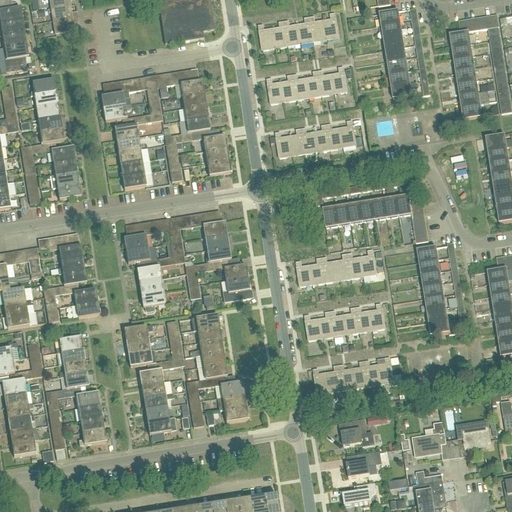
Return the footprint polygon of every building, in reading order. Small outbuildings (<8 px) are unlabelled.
[(0,0),(0,13),(18,11),(17,5),(12,6),(10,0),(0,0)] [(48,0),(51,11),(70,7),(68,0),(48,0)] [(208,0),(159,8),(165,47),(174,46),(203,41),(202,34),(203,34),(214,32),(209,0),(208,0)] [(53,23),(78,19),(77,14),(71,15),(70,7),(51,11),(53,23)] [(0,23),(1,26),(22,23),(20,11),(18,11),(0,13),(0,23)] [(382,29),(402,26),(399,14),(380,17),(382,29)] [(324,24),(327,43),(340,41),(336,16),(331,17),(331,22),(324,24)] [(78,19),(53,23),(55,36),(74,33),(73,25),(79,24),(78,19)] [(327,43),(324,24),(316,25),(315,19),(310,20),(314,45),(327,43)] [(301,47),(314,45),(310,20),(305,21),(306,27),(298,28),(301,47)] [(22,23),(1,26),(2,38),(24,35),(22,23)] [(301,47),(298,28),(291,29),(290,23),(285,24),(289,49),(301,47)] [(276,51),(289,49),(285,24),(280,25),(281,31),(273,32),(276,51)] [(384,41),(403,38),(402,26),(382,29),(384,41)] [(276,51),(273,32),(265,33),(264,27),(259,28),(263,53),(276,51)] [(490,38),(500,36),(499,30),(494,31),(489,32),(490,38)] [(4,51),(26,47),(24,35),(2,38),(4,51)] [(453,50),(472,47),(470,35),(467,35),(461,36),(451,38),(453,50)] [(386,53),(405,50),(403,38),(384,41),(386,53)] [(25,60),(28,60),(26,47),(4,51),(6,63),(4,63),(6,75),(21,73),(20,67),(26,66),(25,60)] [(454,62),(474,59),(472,47),(453,50),(454,62)] [(388,66),(407,62),(405,50),(386,53),(388,66)] [(456,74),(476,71),(474,59),(454,62),(456,74)] [(390,78),(409,74),(407,62),(388,66),(390,78)] [(332,77),(335,97),(348,95),(345,70),(339,71),(340,76),(332,77)] [(458,87),(477,84),(476,71),(456,74),(458,87)] [(335,97),(332,77),(324,79),(324,73),(319,74),(323,99),(335,97)] [(310,101),(323,99),(319,74),(314,75),(315,80),(307,82),(310,101)] [(392,90),(411,86),(409,74),(390,78),(392,90)] [(310,101),(307,82),(299,83),(298,77),(293,78),(297,103),(310,101)] [(284,105),(297,103),(293,78),(288,79),(289,84),(281,86),(284,105)] [(284,105),(281,86),(273,87),(272,81),(267,82),(271,107),(284,105)] [(34,99),(56,95),(54,82),(32,86),(33,93),(31,93),(30,95),(31,99),(34,98),(34,99)] [(183,100),(205,96),(203,84),(199,84),(193,85),(187,86),(182,87),(181,87),(183,100)] [(460,99),(479,96),(477,84),(458,87),(460,99)] [(411,86),(392,90),(394,102),(413,99),(412,92),(420,91),(419,85),(411,87),(411,86)] [(104,99),(111,98),(109,86),(102,87),(104,99)] [(159,90),(161,101),(167,100),(168,100),(167,89),(165,90),(159,90)] [(151,118),(161,116),(157,91),(147,92),(151,118)] [(36,111),(58,107),(56,95),(34,99),(36,111)] [(103,112),(132,108),(130,95),(127,95),(122,96),(116,97),(111,98),(104,99),(101,100),(103,112)] [(185,112),(206,108),(205,96),(183,100),(185,112)] [(462,111),(481,108),(479,96),(460,99),(462,111)] [(38,123),(60,119),(58,107),(36,111),(38,123)] [(136,128),(134,120),(127,121),(126,114),(131,113),(133,111),(132,108),(103,112),(105,125),(122,122),(123,130),(136,128)] [(186,124),(208,120),(206,108),(185,112),(186,124)] [(481,108),(462,111),(464,123),(483,120),(481,108)] [(117,144),(138,140),(136,128),(162,124),(161,116),(151,118),(134,120),(136,128),(123,130),(114,131),(117,144)] [(40,135),(62,131),(60,119),(38,123),(40,135)] [(192,136),(207,134),(210,133),(208,120),(186,124),(188,137),(175,139),(176,146),(176,147),(193,144),(192,136)] [(341,131),(344,151),(357,149),(353,124),(347,125),(348,130),(341,131)] [(7,128),(8,136),(18,134),(17,127),(7,128)] [(344,151),(341,131),(333,133),(332,127),(327,128),(331,153),(344,151)] [(0,137),(8,136),(7,128),(0,128),(0,149),(1,150),(0,145),(0,137)] [(318,155),(331,153),(327,128),(322,129),(323,134),(315,136),(318,155)] [(44,147),(55,145),(64,144),(62,131),(40,135),(42,147),(31,149),(32,156),(32,157),(45,155),(44,147)] [(318,155),(315,136),(307,137),(307,131),(302,132),(306,157),(318,155)] [(293,159),(306,157),(302,132),(297,133),(297,138),(290,140),(293,159)] [(206,155),(227,151),(225,139),(209,141),(207,134),(192,136),(193,144),(204,142),(206,155)] [(293,159),(290,140),(282,141),(281,135),(276,136),(280,161),(293,159)] [(506,138),(486,141),(488,154),(507,150),(506,138)] [(166,148),(176,146),(175,139),(165,140),(166,148)] [(118,156),(140,152),(138,140),(117,144),(118,156)] [(54,166),(75,163),(73,150),(56,153),(55,145),(44,147),(45,155),(51,154),(54,166)] [(22,158),(32,156),(31,149),(21,151),(22,158)] [(490,166),(509,163),(507,150),(488,154),(490,166)] [(208,167),(229,163),(227,151),(206,155),(208,167)] [(120,168),(142,164),(140,152),(118,156),(120,168)] [(55,178),(77,174),(75,163),(54,166),(55,178)] [(229,163),(208,167),(210,179),(231,176),(229,163)] [(509,163),(490,166),(492,178),(511,175),(509,163)] [(122,180),(144,177),(142,164),(120,168),(122,180)] [(58,190),(79,187),(77,174),(55,178),(51,179),(53,191),(58,190)] [(511,186),(511,178),(511,175),(492,178),(494,190),(511,186)] [(144,177),(122,180),(124,193),(146,189),(144,177)] [(0,199),(9,198),(7,186),(0,187),(0,199)] [(511,186),(494,190),(496,202),(511,199),(511,186)] [(79,187),(58,190),(60,203),(81,199),(79,187)] [(323,208),(322,195),(315,196),(317,209),(323,208)] [(9,198),(0,199),(0,212),(11,211),(9,198)] [(411,214),(411,208),(409,199),(397,201),(400,221),(412,219),(411,214)] [(511,211),(511,199),(496,202),(498,214),(511,211)] [(39,200),(29,201),(30,208),(40,206),(39,200)] [(388,222),(400,221),(397,201),(385,203),(388,222)] [(376,224),(388,222),(385,203),(373,205),(376,224)] [(373,205),(360,207),(364,226),(376,224),(373,205)] [(324,213),(327,232),(339,230),(336,211),(329,212),(328,207),(323,208),(324,213)] [(364,226),(360,207),(348,209),(351,228),(364,226)] [(348,209),(336,211),(339,230),(351,228),(348,209)] [(511,211),(498,214),(500,226),(511,224),(511,211)] [(291,230),(297,229),(296,221),(296,217),(289,218),(291,230)] [(205,242),(227,238),(225,226),(222,226),(216,227),(211,228),(205,229),(203,229),(205,242)] [(126,254),(148,251),(146,238),(145,238),(139,239),(133,240),(127,241),(124,241),(126,254)] [(207,253),(229,250),(227,238),(205,242),(207,253)] [(40,255),(47,254),(45,242),(39,243),(40,255)] [(449,259),(456,258),(455,253),(455,252),(454,246),(447,247),(449,259)] [(61,264),(83,261),(81,249),(80,249),(74,250),(69,250),(63,251),(59,252),(61,264)] [(210,266),(228,263),(231,263),(229,250),(207,253),(209,266),(195,269),(197,276),(212,274),(210,266)] [(437,250),(418,253),(420,266),(439,263),(437,250)] [(157,270),(156,262),(150,263),(148,251),(126,254),(128,267),(137,265),(138,273),(157,270)] [(174,260),(174,259),(184,258),(183,251),(173,253),(174,260)] [(361,261),(364,280),(377,278),(373,253),(368,254),(369,259),(361,261)] [(6,269),(10,268),(8,256),(2,257),(4,269),(6,269)] [(364,280),(361,261),(353,262),(352,257),(347,258),(351,282),(364,280)] [(174,259),(175,267),(185,266),(184,258),(174,259)] [(339,284),(351,282),(347,258),(343,258),(343,263),(336,265),(339,284)] [(161,282),(159,270),(175,267),(174,259),(174,260),(156,262),(157,270),(138,273),(137,273),(139,286),(161,282)] [(452,273),(458,272),(457,263),(456,261),(456,260),(450,261),(452,273)] [(63,277),(85,273),(83,261),(61,264),(62,271),(58,272),(59,277),(63,277)] [(339,284),(336,265),(328,266),(327,261),(322,262),(326,286),(339,284)] [(313,289),(326,286),(322,262),(317,262),(318,268),(310,269),(313,289)] [(226,284),(248,281),(246,268),(229,271),(228,263),(210,266),(212,274),(224,272),(226,284)] [(421,278),(441,275),(439,263),(420,266),(421,278)] [(313,289),(310,269),(302,270),(301,265),(296,266),(300,291),(313,289)] [(31,276),(40,275),(39,268),(30,270),(31,276)] [(196,276),(197,276),(195,269),(186,270),(187,277),(196,276)] [(490,287),(509,284),(507,271),(504,272),(499,273),(488,274),(490,287)] [(66,289),(78,287),(87,286),(85,273),(63,277),(65,289),(53,291),(54,299),(68,297),(66,289)] [(454,287),(460,286),(460,285),(458,275),(458,274),(452,275),(454,287)] [(441,275),(421,278),(423,290),(443,287),(441,275)] [(0,295),(2,295),(10,294),(8,281),(0,282),(0,295)] [(248,281),(226,284),(228,296),(223,297),(224,306),(243,303),(242,295),(250,294),(248,281)] [(141,298),(163,294),(161,282),(139,286),(141,298)] [(492,299),(511,296),(509,284),(490,287),(492,299)] [(76,309),(98,305),(96,293),(79,295),(78,287),(66,289),(68,297),(74,296),(76,309)] [(425,302),(445,299),(443,287),(423,290),(425,302)] [(456,302),(463,300),(462,299),(462,297),(461,289),(454,290),(456,302)] [(44,300),(54,299),(53,291),(43,293),(44,300)] [(4,308),(25,304),(23,292),(10,294),(2,295),(4,308)] [(163,294),(141,298),(143,310),(145,310),(145,314),(147,316),(153,315),(155,313),(154,309),(165,307),(163,294)] [(199,295),(190,296),(191,303),(201,301),(199,295)] [(494,311),(511,308),(511,304),(511,302),(511,296),(492,299),(494,311)] [(427,314),(447,311),(445,299),(425,302),(427,314)] [(4,308),(5,320),(27,316),(26,309),(31,308),(30,303),(25,304),(4,308)] [(458,316),(465,315),(464,311),(464,309),(463,303),(457,304),(458,316)] [(98,305),(76,309),(78,321),(100,317),(98,305)] [(369,314),(373,334),(386,332),(382,306),(377,307),(377,313),(369,314)] [(495,323),(511,320),(511,308),(494,311),(495,323)] [(373,334),(369,314),(362,315),(361,310),(356,311),(360,336),(373,334)] [(347,338),(360,336),(356,311),(351,311),(352,317),(344,318),(347,338)] [(429,326),(448,323),(447,311),(427,314),(429,326)] [(337,320),(336,314),(331,315),(334,340),(347,338),(344,318),(337,320)] [(322,342),(334,340),(331,315),(326,316),(326,321),(319,323),(322,342)] [(27,316),(5,320),(7,332),(29,329),(27,316)] [(462,335),(468,334),(466,322),(466,321),(465,317),(459,318),(462,335)] [(57,318),(47,319),(48,326),(58,324),(57,318)] [(193,335),(198,334),(220,330),(218,318),(196,321),(191,322),(193,335)] [(322,342),(319,323),(311,324),(310,319),(305,319),(309,344),(322,342)] [(497,335),(511,332),(511,320),(495,323),(497,335)] [(448,323),(429,326),(431,338),(431,339),(449,336),(450,336),(448,323)] [(149,342),(149,341),(148,335),(154,334),(153,328),(147,329),(125,332),(127,345),(149,342)] [(200,346),(222,342),(220,330),(198,334),(200,346)] [(499,347),(511,345),(511,332),(497,335),(499,347)] [(57,356),(83,352),(82,339),(60,343),(61,350),(56,351),(57,356)] [(129,357),(151,354),(149,346),(155,345),(154,340),(149,341),(149,342),(127,345),(129,357)] [(198,359),(202,358),(223,355),(222,342),(200,346),(201,353),(197,353),(198,359)] [(171,351),(181,349),(180,343),(170,344),(171,351)] [(511,345),(499,347),(501,360),(511,358),(511,345)] [(0,365),(13,363),(11,351),(18,350),(17,346),(0,348),(0,365)] [(59,368),(64,368),(85,364),(83,352),(57,356),(59,368)] [(131,370),(148,367),(149,375),(160,373),(159,365),(156,366),(154,353),(151,354),(129,357),(131,370)] [(203,370),(225,367),(223,355),(202,358),(203,370)] [(378,368),(381,387),(394,385),(390,360),(385,361),(386,367),(378,368)] [(173,363),(174,371),(184,369),(183,362),(173,363)] [(27,382),(26,374),(15,375),(13,363),(0,365),(0,377),(10,376),(11,384),(24,382),(27,382)] [(173,363),(159,365),(160,373),(149,375),(140,376),(142,389),(164,385),(162,373),(174,371),(173,363)] [(66,379),(87,376),(85,364),(64,368),(65,374),(59,375),(60,380),(66,380),(66,379)] [(381,387),(378,368),(370,369),(369,364),(364,365),(368,390),(381,387)] [(356,392),(368,390),(364,365),(359,365),(360,371),(353,372),(356,392)] [(207,382),(224,380),(227,379),(225,367),(203,370),(205,383),(197,384),(198,392),(208,390),(207,382)] [(356,392),(353,372),(345,374),(344,368),(339,369),(343,394),(356,392)] [(330,396),(343,394),(339,369),(334,370),(335,375),(327,377),(330,396)] [(33,373),(34,381),(44,379),(42,372),(33,373)] [(330,396),(327,377),(319,378),(318,372),(313,373),(317,398),(330,396)] [(71,392),(81,390),(89,389),(87,376),(66,379),(66,380),(68,392),(56,394),(57,402),(72,399),(71,392)] [(222,401),(244,397),(242,385),(225,387),(224,380),(207,382),(208,390),(220,388),(222,401)] [(4,398),(26,395),(24,382),(11,384),(2,386),(4,398)] [(188,393),(198,392),(197,384),(187,386),(188,393)] [(144,401),(165,397),(164,385),(142,389),(144,401)] [(79,411),(100,408),(98,395),(82,398),(81,390),(71,392),(72,399),(77,399),(79,411)] [(47,403),(57,402),(56,394),(46,396),(47,403)] [(6,410),(28,407),(26,395),(4,398),(6,410)] [(144,401),(145,413),(167,409),(166,403),(174,401),(173,396),(165,397),(144,401)] [(224,413),(246,409),(244,397),(222,401),(224,413)] [(493,408),(497,407),(496,404),(501,404),(501,400),(501,399),(492,400),(492,401),(493,408)] [(507,437),(511,436),(511,407),(511,404),(502,406),(507,437)] [(8,422),(30,419),(29,412),(33,412),(32,406),(28,407),(6,410),(8,422)] [(80,423),(102,420),(100,408),(79,411),(80,423)] [(147,425),(169,422),(167,409),(145,413),(147,425)] [(246,409),(224,413),(226,425),(248,422),(246,409)] [(432,420),(441,418),(439,410),(431,412),(432,420)] [(208,429),(215,428),(213,417),(206,418),(208,429)] [(10,435),(32,431),(31,424),(35,424),(34,419),(30,419),(8,422),(10,435)] [(387,419),(368,421),(369,429),(388,426),(387,419)] [(82,435),(104,432),(102,420),(80,423),(82,435)] [(147,425),(149,438),(176,433),(174,421),(169,422),(147,425)] [(367,437),(365,422),(352,424),(354,433),(342,435),(344,449),(362,446),(363,449),(374,447),(372,436),(367,437)] [(459,449),(461,460),(467,459),(465,452),(491,448),(487,424),(462,428),(464,441),(446,444),(447,450),(453,450),(459,449)] [(447,450),(446,444),(443,425),(434,427),(435,432),(433,432),(434,439),(413,442),(416,460),(442,456),(443,463),(449,462),(447,450)] [(12,447),(34,443),(33,437),(37,436),(36,431),(32,431),(10,435),(12,447)] [(104,432),(82,435),(84,443),(79,444),(80,449),(84,448),(106,445),(104,432)] [(54,447),(64,445),(63,439),(53,440),(54,447)] [(34,443),(12,447),(14,459),(36,456),(34,443)] [(349,481),(370,478),(377,477),(376,465),(382,464),(380,455),(358,458),(359,465),(347,467),(349,481)] [(418,488),(443,484),(442,478),(424,480),(423,474),(416,475),(418,488)] [(408,482),(398,483),(400,491),(409,490),(408,482)] [(434,506),(439,505),(438,498),(445,497),(443,484),(418,488),(419,495),(416,495),(418,509),(434,507),(434,506)] [(365,507),(372,506),(371,499),(377,496),(375,486),(358,489),(359,495),(343,498),(345,510),(365,507)] [(279,511),(277,497),(263,499),(265,511),(279,511)] [(265,511),(263,499),(250,501),(251,511),(265,511)] [(251,511),(250,501),(237,504),(238,511),(251,511)] [(406,503),(398,504),(399,511),(407,510),(406,503)]
